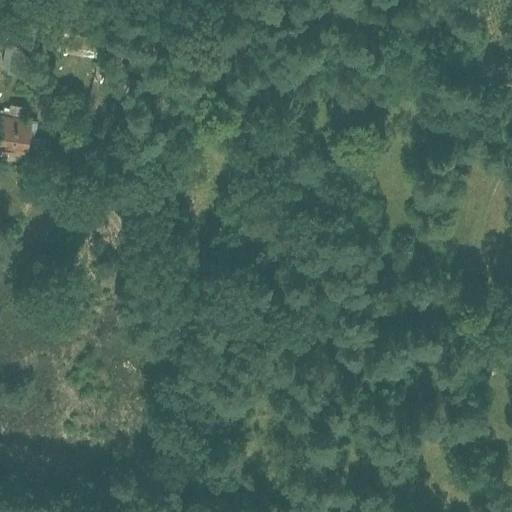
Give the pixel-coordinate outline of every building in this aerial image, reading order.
[(0,32),(8,34),(12,11),(0,8),(0,32)] [(98,35),(53,28),(50,48),(66,50),(66,46),(95,51),(98,35)] [(5,41),(2,61),(8,62),(6,71),(16,73),(17,64),(23,64),(24,56),(27,56),(29,45),(5,41)] [(33,138),(36,120),(30,119),(24,118),(26,104),(9,102),(9,108),(0,107),(0,112),(0,113),(0,116),(0,150),(25,154),(25,152),(40,154),(42,139),(33,138)] [(11,155),(9,167),(36,172),(38,159),(11,155)]
